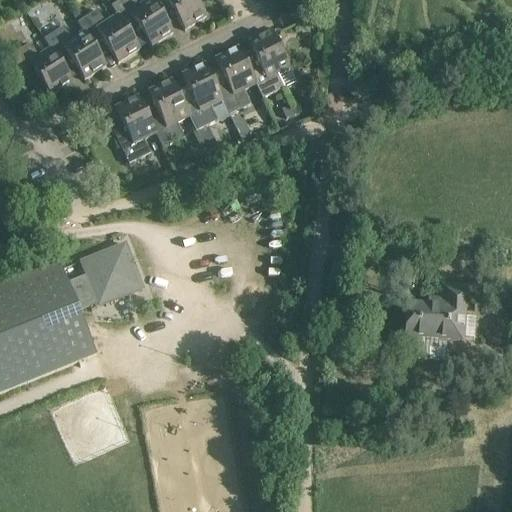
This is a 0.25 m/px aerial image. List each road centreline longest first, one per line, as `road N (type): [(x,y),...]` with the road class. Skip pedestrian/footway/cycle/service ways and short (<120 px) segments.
road 1 (unclassified): [(333,121),(302,403),(304,511)]
road 2 (residential): [(36,128),(266,15),(271,0)]
road 3 (residential): [(87,216),(333,121)]
road 4 (residential): [(341,0),(333,121)]
